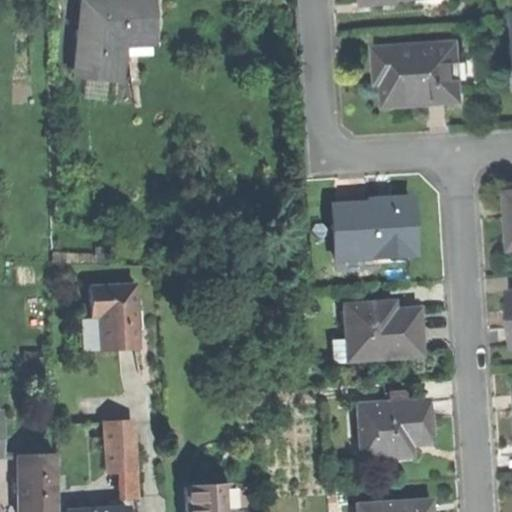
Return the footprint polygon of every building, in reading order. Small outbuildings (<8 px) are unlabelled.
[(152,22),(153,13),(153,5),(152,0),(104,0),(104,2),(82,1),(79,73),(121,75),(122,39),(150,40),(150,22),(152,22)] [(397,81),(398,104),(419,102),(442,101),(442,96),(462,95),(461,79),(455,80),(454,62),(461,61),(459,43),(379,48),(381,82),(385,82),(397,81)] [(387,104),(398,104),(397,81),(385,82),(387,104)] [(330,206),(333,259),(414,255),(412,225),(411,198),(366,200),(366,204),(330,206)] [(122,351),(134,351),(133,284),(88,286),(89,317),(98,317),(99,352),(122,351)] [(343,304),(345,337),(353,337),(354,358),(420,355),(419,330),(418,309),(384,311),(384,302),(343,304)] [(354,364),(354,358),(353,337),(345,337),(330,338),(331,365),(354,364)] [(384,403),(357,405),(360,459),(410,456),(409,443),(431,442),(430,420),(429,400),(405,401),(404,391),(383,392),(384,403)] [(106,422),(107,450),(135,449),(134,421),(106,422)] [(120,500),(137,500),(135,449),(107,450),(108,473),(119,472),(120,500)] [(56,511),(55,454),(17,454),(17,511),(56,511)] [(235,511),(235,510),(226,511),(225,484),(186,486),(187,511),(235,511)] [(430,511),(430,500),(420,501),(420,511),(430,511)] [(420,511),(420,501),(355,504),(355,511),(420,511)]
